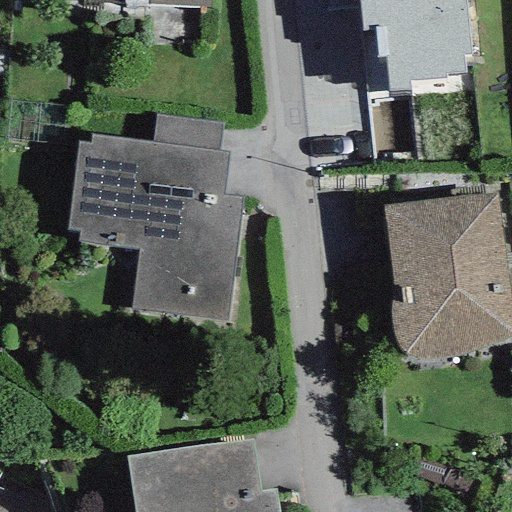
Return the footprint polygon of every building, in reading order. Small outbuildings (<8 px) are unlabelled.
[(213,0),(99,0),(99,11),(213,10),(213,0)] [(475,0),(360,0),(371,109),(485,98),(475,0)] [(262,167),(91,149),(79,261),(139,267),(132,339),(243,350),(262,167)] [(511,306),(499,193),(381,209),(393,289),(386,311),(392,342),(409,359),(447,360),(511,334),(511,306)] [(276,511),(268,443),(121,462),(127,511),(276,511)]
